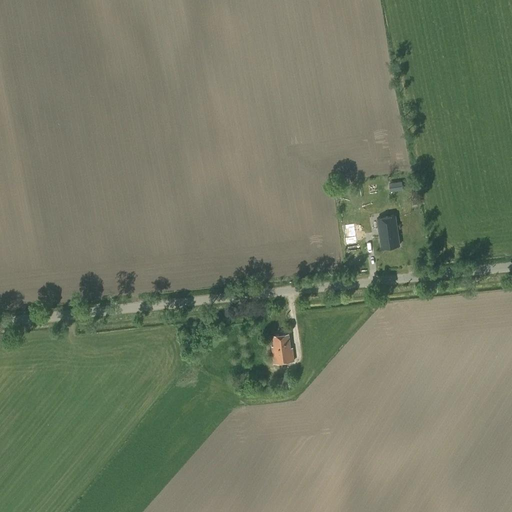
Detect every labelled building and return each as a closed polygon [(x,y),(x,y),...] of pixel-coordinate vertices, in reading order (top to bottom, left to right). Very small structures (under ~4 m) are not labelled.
[(366,194),(403,190),(402,181),(389,182),(389,183),(365,186),(366,194)] [(382,249),(399,246),(395,217),(378,219),(382,249)] [(357,231),(356,225),(343,227),(345,242),(365,239),(364,230),(357,231)] [(290,349),(289,335),(273,336),(274,347),(272,347),(274,363),(294,361),(292,349),(290,349)] [(236,383),(264,379),(262,371),(235,375),(236,383)] [(276,389),(293,387),(291,377),(275,378),(276,389)] [(263,383),(253,384),(254,391),(264,389),(263,383)]
